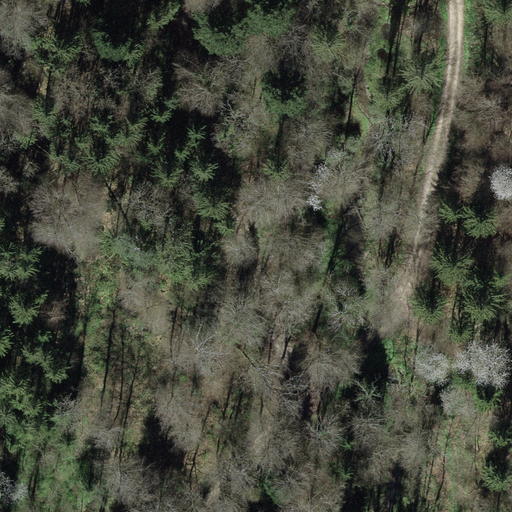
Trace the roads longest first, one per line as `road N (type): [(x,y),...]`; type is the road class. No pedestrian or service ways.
road 1 (track): [(454,0),(452,86),(401,303),(287,410),(204,511)]
road 2 (track): [(180,0),(300,399)]
road 3 (track): [(401,303),(437,362),(463,511)]
